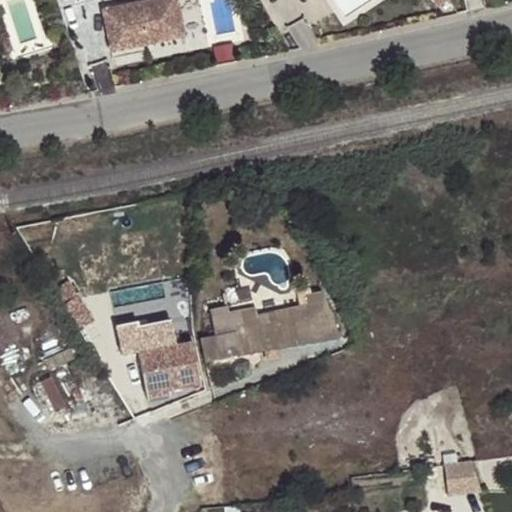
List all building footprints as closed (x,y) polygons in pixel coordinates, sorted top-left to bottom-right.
[(184,40),(175,0),(167,0),(102,13),(110,55),(145,48),(144,44),(151,42),(152,46),(184,40)] [(431,0),(439,10),(449,4),(446,0),(431,0)] [(202,305),(209,339),(312,316),(307,290),(253,301),(252,295),(202,305)] [(312,316),(209,339),(201,340),(205,362),(221,360),(234,357),(355,335),(342,311),(312,316)] [(192,343),(140,354),(149,400),(171,396),(170,391),(199,385),(192,343)] [(234,357),(221,360),(223,368),(236,366),(234,357)] [(479,460),(448,462),(451,494),(481,491),(479,460)]
